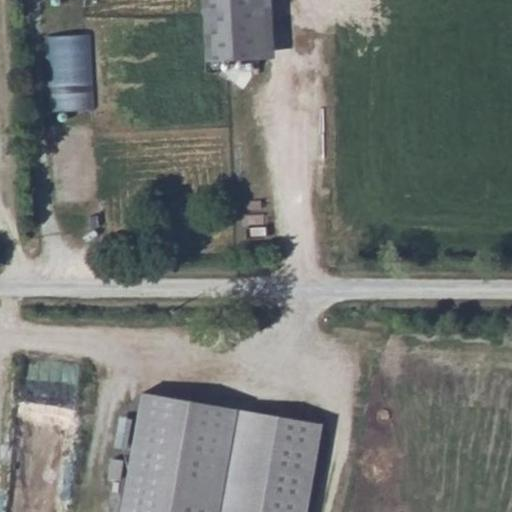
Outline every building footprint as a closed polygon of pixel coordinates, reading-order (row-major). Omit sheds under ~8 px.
[(96,126),(51,129),(55,203),(99,201),(96,126)] [(249,205),(248,246),(272,247),(274,206),(249,205)] [(142,389),(120,511),(220,511),(239,403),(142,389)] [(239,403),(220,511),(308,511),(324,418),(239,403)] [(122,415),(118,438),(129,441),(133,417),(122,415)]
